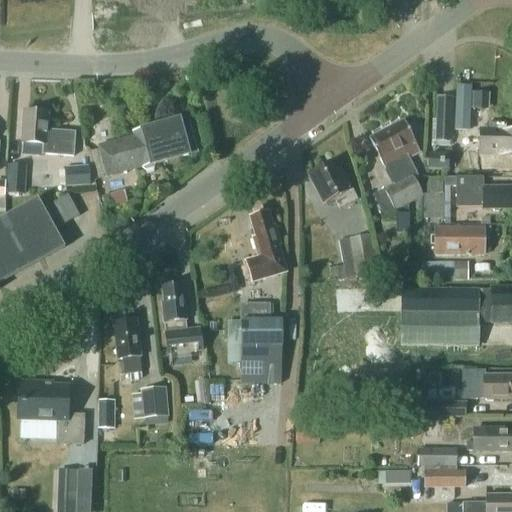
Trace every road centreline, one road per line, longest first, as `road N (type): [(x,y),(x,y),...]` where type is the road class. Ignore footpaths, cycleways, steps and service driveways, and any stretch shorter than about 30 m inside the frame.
road 1 (tertiary): [(0,337),(330,101)]
road 2 (tertiary): [(330,101),(275,40),(126,63),(0,62)]
road 3 (unclassified): [(330,101),(476,0)]
